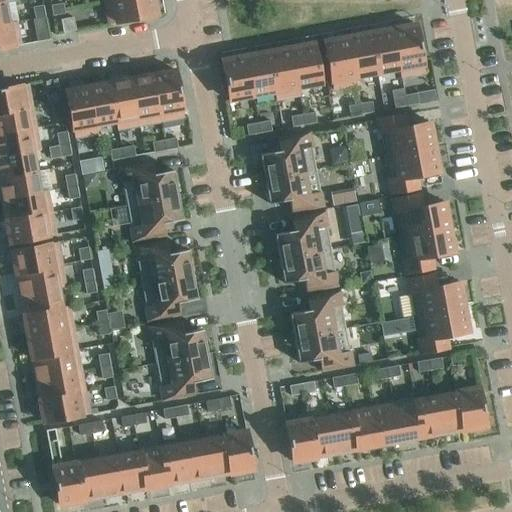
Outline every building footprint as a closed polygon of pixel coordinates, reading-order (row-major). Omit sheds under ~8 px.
[(156,16),(152,0),(109,0),(105,1),(109,24),(156,16)] [(8,23),(5,3),(0,3),(0,25),(9,24),(8,23)] [(65,14),(63,3),(53,5),(55,16),(65,14)] [(43,6),(33,7),(35,19),(45,17),(43,6)] [(45,17),(35,19),(33,20),(37,42),(49,40),(45,17)] [(61,20),(63,33),(76,30),(73,18),(61,20)] [(8,23),(9,24),(0,25),(0,48),(20,45),(16,22),(8,23)] [(403,24),(392,26),(401,77),(424,72),(416,25),(404,27),(403,24)] [(401,77),(392,26),(391,26),(392,30),(370,34),(377,74),(399,70),(400,77),(401,77)] [(370,34),(347,38),(356,85),(357,85),(356,78),(377,74),(370,34)] [(356,85),(347,38),(324,42),(333,89),(356,85)] [(314,44),(290,49),(299,95),(300,95),(299,88),(321,84),(314,44)] [(290,49),(268,53),(276,100),(299,95),(290,49)] [(253,97),(245,53),(233,55),(233,59),(222,61),(223,67),(224,72),(227,90),(228,96),(229,101),(253,97)] [(245,53),(253,97),(274,93),(276,100),(268,53),(246,57),(245,53)] [(160,121),(184,117),(181,104),(182,104),(181,99),(180,99),(177,81),(177,80),(177,76),(176,76),(175,70),(152,74),(160,121)] [(139,125),(160,121),(152,74),(130,78),(139,125)] [(117,129),(139,125),(130,78),(109,82),(116,122),(117,129)] [(61,101),(57,79),(44,81),(48,103),(61,101)] [(96,126),(116,122),(109,82),(88,86),(95,126),(96,126)] [(0,112),(31,106),(27,84),(0,89),(0,112)] [(96,126),(95,126),(88,86),(66,90),(74,137),(98,133),(96,126)] [(416,93),(405,96),(406,106),(418,104),(416,93)] [(406,106),(405,96),(393,98),(395,108),(406,106)] [(61,101),(51,103),(53,115),(63,113),(61,101)] [(372,102),(360,104),(362,114),(373,112),(372,102)] [(362,114),(360,104),(348,106),(350,116),(362,114)] [(0,134),(35,128),(31,106),(0,112),(0,134)] [(314,112),(302,115),(304,125),(316,123),(314,112)] [(304,125),(302,115),(291,117),(292,127),(304,125)] [(403,115),(378,120),(385,157),(434,147),(430,123),(406,127),(403,115)] [(269,121),(258,123),(260,133),(271,131),(269,121)] [(260,133),(258,123),(246,125),(248,135),(260,133)] [(40,150),(35,128),(0,134),(0,156),(32,150),(32,151),(40,150)] [(69,144),(66,132),(56,134),(58,145),(69,144)] [(260,155),(264,179),(316,170),(309,133),(277,139),(280,151),(260,155)] [(178,148),(176,138),(164,140),(166,150),(178,148)] [(154,153),(166,150),(164,140),(152,143),(154,153)] [(71,155),(69,144),(58,145),(61,157),(71,155)] [(135,156),(133,146),(121,148),(123,158),(135,156)] [(333,165),(349,162),(346,146),(330,149),(333,165)] [(439,172),(434,147),(385,157),(392,193),(417,188),(415,176),(439,172)] [(123,158),(121,148),(110,150),(111,161),(123,158)] [(32,151),(32,150),(0,156),(0,178),(36,172),(32,151)] [(101,158),(92,160),(94,172),(104,170),(101,158)] [(126,205),(178,195),(173,171),(153,174),(151,162),(120,168),(126,205)] [(323,207),(316,170),(264,179),(269,204),(289,200),(291,212),(323,207)] [(40,193),(40,192),(36,172),(0,178),(0,185),(3,200),(40,193)] [(77,186),(74,174),(64,176),(66,188),(77,186)] [(79,198),(77,186),(66,188),(69,200),(79,198)] [(353,188),(345,189),(348,203),(356,202),(353,188)] [(40,192),(40,193),(3,200),(7,221),(51,213),(47,191),(40,192)] [(178,195),(126,205),(133,241),(165,236),(162,223),(182,220),(178,195)] [(393,200),(400,237),(449,227),(445,203),(420,207),(418,195),(393,200)] [(357,205),(345,207),(347,220),(359,218),(357,205)] [(70,209),(73,221),(83,219),(80,207),(70,209)] [(275,234),(279,259),(331,249),(324,212),(292,218),(295,230),(275,234)] [(55,235),(51,213),(7,221),(11,243),(55,235)] [(454,252),(449,227),(400,237),(407,273),(432,268),(430,256),(454,252)] [(141,284),(193,275),(188,250),(168,254),(166,242),(134,247),(141,284)] [(61,265),(57,243),(12,251),(16,273),(61,265)] [(90,259),(88,247),(78,249),(80,261),(90,259)] [(108,249),(96,252),(100,274),(112,271),(108,249)] [(337,286),(331,249),(279,259),(284,284),(304,280),(306,292),(337,286)] [(65,287),(61,265),(16,273),(20,294),(58,287),(58,288),(65,287)] [(94,281),(92,269),(82,271),(84,282),(94,281)] [(370,271),(359,273),(361,285),(373,282),(370,271)] [(193,275),(141,284),(148,321),(179,315),(177,303),(197,299),(193,275)] [(408,280),(414,316),(464,307),(460,282),(435,287),(433,275),(408,280)] [(96,292),(94,281),(84,282),(86,294),(96,292)] [(61,308),(58,288),(58,287),(20,294),(24,316),(62,309),(61,308)] [(289,314),(294,338),(345,329),(338,292),(307,297),(309,310),(289,314)] [(61,308),(62,309),(24,316),(28,337),(73,329),(69,306),(61,308)] [(469,332),(464,307),(414,316),(421,353),(447,348),(444,336),(469,332)] [(108,322),(106,310),(96,312),(98,324),(108,322)] [(121,311),(108,314),(111,330),(124,328),(121,311)] [(156,364),(207,354),(203,330),(183,333),(181,321),(149,327),(156,364)] [(110,334),(108,322),(98,324),(100,336),(110,334)] [(77,350),(73,329),(28,337),(32,358),(77,350)] [(352,366),(345,329),(294,338),(299,363),(319,359),(321,372),(352,366)] [(401,343),(385,346),(387,358),(403,356),(401,343)] [(80,371),(77,350),(32,358),(36,379),(80,371)] [(110,365),(108,354),(98,356),(100,367),(110,365)] [(207,354),(156,364),(163,400),(194,395),(192,382),(212,379),(207,354)] [(370,354),(357,356),(358,365),(371,362),(370,354)] [(462,354),(449,356),(451,366),(463,364),(462,354)] [(440,358),(428,360),(430,370),(442,368),(440,358)] [(418,372),(430,370),(428,360),(416,362),(418,372)] [(110,365),(100,367),(102,379),(112,377),(110,365)] [(398,366),(386,368),(388,378),(400,376),(398,366)] [(376,380),(388,378),(386,368),(374,370),(376,380)] [(84,392),(80,371),(36,379),(40,401),(84,392)] [(355,374),(343,376),(345,386),(357,384),(355,374)] [(345,386),(343,376),(331,378),(333,388),(345,386)] [(313,381),(301,384),(303,394),(315,392),(313,381)] [(303,394),(301,384),(289,386),(291,396),(303,394)] [(116,399),(114,387),(104,389),(106,401),(116,399)] [(479,388),(456,393),(463,430),(486,426),(479,388)] [(89,414),(84,392),(40,401),(44,423),(89,414)] [(442,434),(463,430),(456,393),(435,396),(442,434)] [(421,438),(442,434),(435,396),(414,400),(421,438)] [(229,397),(217,399),(219,410),(231,407),(229,397)] [(217,399),(205,402),(207,412),(219,410),(217,399)] [(400,442),(421,438),(414,400),(393,404),(400,442)] [(378,446),(400,442),(393,404),(372,408),(378,446)] [(187,405),(175,407),(177,417),(189,415),(187,405)] [(177,417),(175,407),(163,409),(165,420),(177,417)] [(357,450),(378,446),(372,408),(350,412),(357,450)] [(336,454),(357,450),(350,412),(329,416),(336,454)] [(144,413),(132,415),(134,425),(146,423),(144,413)] [(134,425),(132,415),(120,417),(122,428),(134,425)] [(315,458),(336,454),(329,416),(308,420),(315,458)] [(293,462),(315,458),(308,420),(286,424),(293,462)] [(102,421),(90,423),(92,433),(104,431),(102,421)] [(80,435),(92,433),(90,423),(78,425),(80,435)] [(59,505),(82,501),(75,463),(62,466),(55,429),(45,431),(59,505)] [(231,473),(253,469),(246,432),(224,436),(231,473)] [(210,477),(231,473),(224,436),(203,440),(210,477)] [(188,481),(210,477),(203,440),(181,444),(188,481)] [(167,485),(188,481),(181,444),(160,448),(167,485)] [(146,489),(167,485),(160,448),(139,452),(146,489)] [(125,493),(146,489),(139,452),(118,455),(125,493)] [(104,497),(125,493),(118,455),(97,459),(104,497)] [(82,501),(104,497),(97,459),(75,463),(82,501)]
